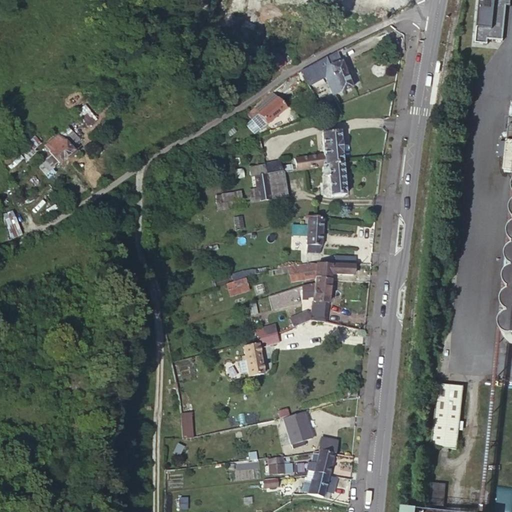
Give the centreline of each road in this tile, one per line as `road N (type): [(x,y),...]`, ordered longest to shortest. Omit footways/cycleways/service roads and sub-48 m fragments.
road 1 (secondary): [(436,16),(400,248),(374,511)]
road 2 (residential): [(0,248),(317,54),(386,21),(436,16)]
road 3 (track): [(136,165),(133,198),(159,308),(153,511)]
